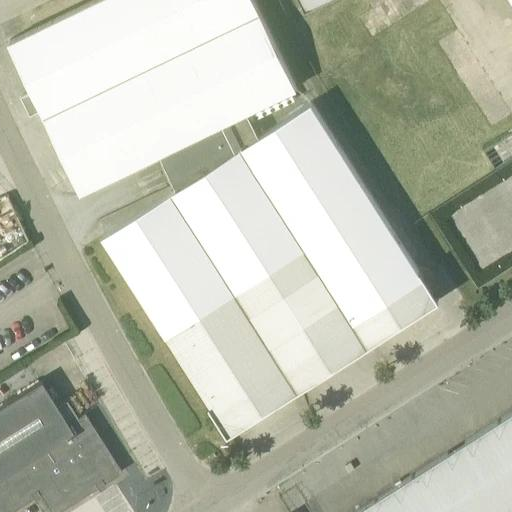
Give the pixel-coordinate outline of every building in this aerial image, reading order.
[(42,109),(63,153),(81,190),(160,153),(169,172),(198,154),(301,91),(297,87),(255,0),(93,0),(9,40),(33,90),(42,109)] [(42,109),(33,90),(22,95),(31,114),(42,109)] [(423,276),(312,102),(301,91),(198,154),(288,294),(321,273),(352,321),(423,276)] [(495,169),(511,158),(511,135),(484,152),(495,169)] [(214,409),(285,363),(254,315),(288,294),(198,154),(169,172),(177,188),(103,235),(214,409)] [(57,406),(40,379),(0,404),(0,511),(9,511),(40,493),(51,511),(57,511),(122,471),(84,412),(78,416),(67,399),(57,406)] [(511,511),(511,410),(353,511),(511,511)]
